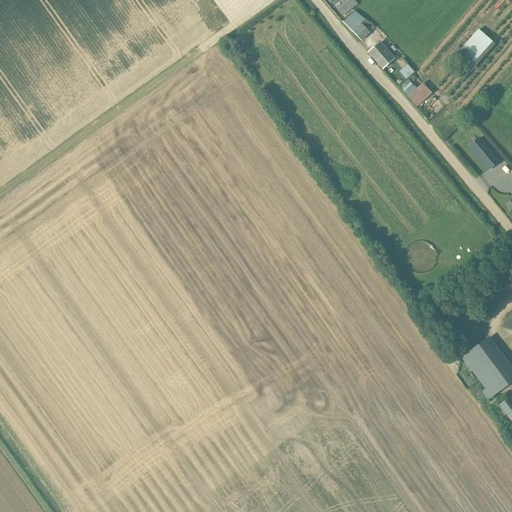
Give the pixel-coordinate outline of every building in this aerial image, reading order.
[(357,5),(353,0),(350,0),(338,10),(343,16),(357,5)] [(352,31),(361,23),(363,20),(354,10),(342,22),(352,31)] [(365,19),(361,23),(352,32),(361,40),(360,42),(364,45),(375,31),(365,19)] [(471,62),(490,41),(476,29),(457,49),(471,62)] [(382,68),(393,58),(380,44),(369,54),(382,68)] [(397,71),(405,79),(413,71),(406,63),(397,71)] [(406,96),(415,88),(407,78),(398,87),(406,96)] [(488,170),(498,162),(479,138),(469,147),(488,170)] [(420,274),(436,263),(420,241),(404,252),(420,274)] [(511,313),(503,321),(503,329),(511,339),(511,313)] [(461,357),(478,380),(506,360),(489,337),(461,357)] [(511,367),(506,360),(478,380),(484,389),(482,391),(488,399),(511,381),(511,367)] [(499,405),(511,422),(511,407),(506,400),(499,405)]
